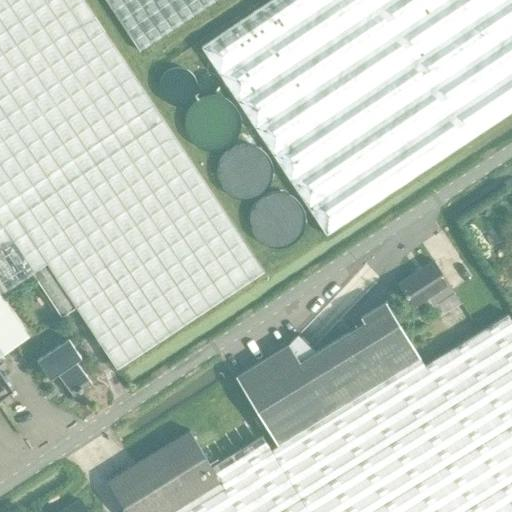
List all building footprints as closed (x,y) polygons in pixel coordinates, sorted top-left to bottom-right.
[(0,0),(0,402),(0,401),(0,291),(1,293),(32,273),(47,263),(76,307),(116,368),(264,270),(83,0),(0,0)] [(106,0),(140,51),(217,0),(106,0)] [(511,0),(272,0),(202,47),(326,235),(511,111),(511,0)] [(433,261),(398,284),(413,306),(423,299),(429,308),(436,319),(460,304),(453,293),(447,284),(433,261)] [(47,263),(32,273),(62,317),(76,307),(47,263)] [(0,291),(0,355),(29,336),(1,293),(0,291)] [(236,376),(278,445),(420,358),(385,302),(361,317),(364,322),(299,362),(289,344),(236,376)] [(511,511),(511,321),(508,314),(424,366),(420,358),(278,445),(271,449),(262,435),(211,466),(220,482),(171,511),(511,511)] [(74,395),(91,383),(76,360),(80,357),(68,339),(38,360),(49,378),(58,372),(74,395)] [(0,396),(1,398),(12,390),(0,373),(0,396)] [(107,480),(126,511),(171,511),(220,482),(211,466),(188,430),(107,480)] [(87,511),(82,503),(67,511),(87,511)]
